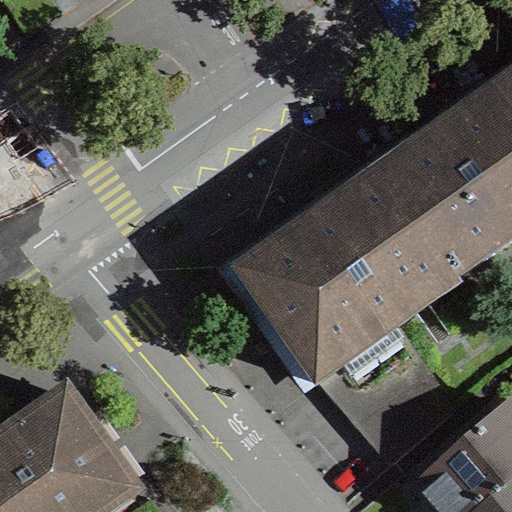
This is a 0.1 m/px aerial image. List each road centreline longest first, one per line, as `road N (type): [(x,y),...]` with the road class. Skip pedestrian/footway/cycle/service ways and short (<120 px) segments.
road 1 (secondary): [(58,229),(384,0)]
road 2 (residential): [(58,229),(298,511)]
road 3 (residential): [(0,112),(163,0)]
